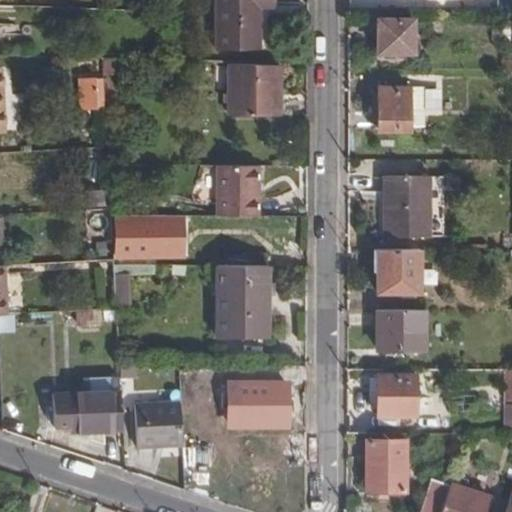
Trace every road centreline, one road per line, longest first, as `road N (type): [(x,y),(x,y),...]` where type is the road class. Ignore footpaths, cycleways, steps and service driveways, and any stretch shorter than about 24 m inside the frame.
road 1 (residential): [(327,0),(327,511)]
road 2 (residential): [(195,511),(39,469),(0,447)]
